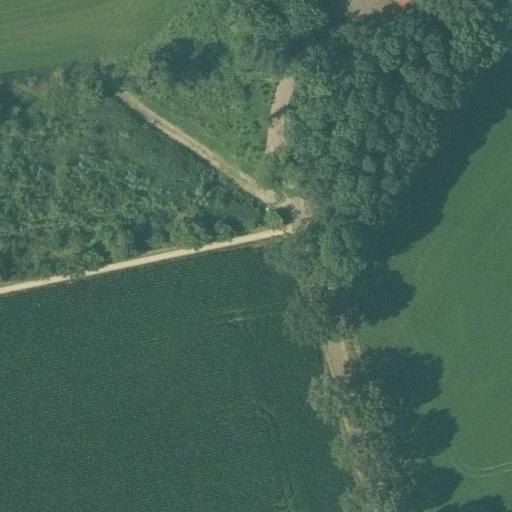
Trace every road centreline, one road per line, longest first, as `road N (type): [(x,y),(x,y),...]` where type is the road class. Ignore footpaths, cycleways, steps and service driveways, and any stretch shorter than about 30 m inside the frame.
road 1 (unclassified): [(379,511),(278,139),(278,106),(295,69),(331,47)]
road 2 (track): [(321,310),(511,11)]
